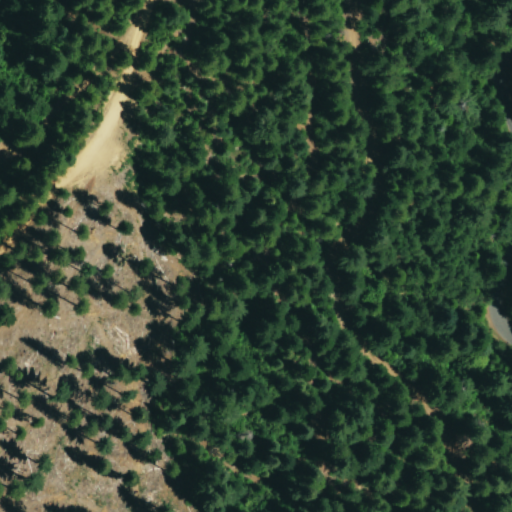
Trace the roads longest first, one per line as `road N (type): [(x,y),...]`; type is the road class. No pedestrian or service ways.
road 1 (track): [(350,0),(381,192),(353,244),(328,264),(359,339),(428,400),(483,511)]
road 2 (tertiary): [(511,344),(499,318),(498,288),(511,245),(495,84),(511,45)]
road 3 (tertiary): [(0,246),(92,138),(115,100),(150,0)]
